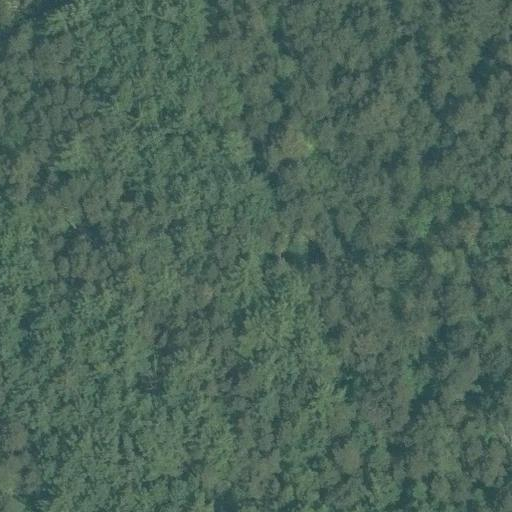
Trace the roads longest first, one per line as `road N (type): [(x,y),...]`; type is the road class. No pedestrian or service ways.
road 1 (track): [(382,0),(511,303)]
road 2 (track): [(0,391),(51,511)]
